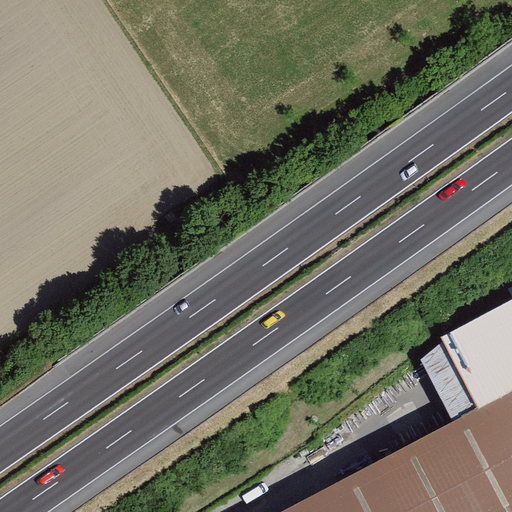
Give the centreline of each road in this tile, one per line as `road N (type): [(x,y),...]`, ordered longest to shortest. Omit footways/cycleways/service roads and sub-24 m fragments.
road 1 (motorway): [(511,87),(0,448)]
road 2 (motorway): [(15,511),(511,162)]
